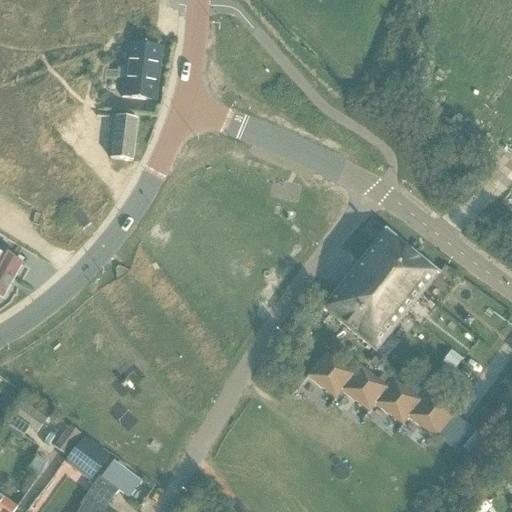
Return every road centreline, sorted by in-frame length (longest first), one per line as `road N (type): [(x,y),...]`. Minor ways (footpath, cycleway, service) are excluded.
road 1 (residential): [(160,511),(324,253),(379,190)]
road 2 (secondary): [(0,336),(61,292),(107,242),(162,161),(183,103)]
road 3 (tertiary): [(379,190),(183,103)]
road 4 (tertiary): [(511,289),(379,190)]
